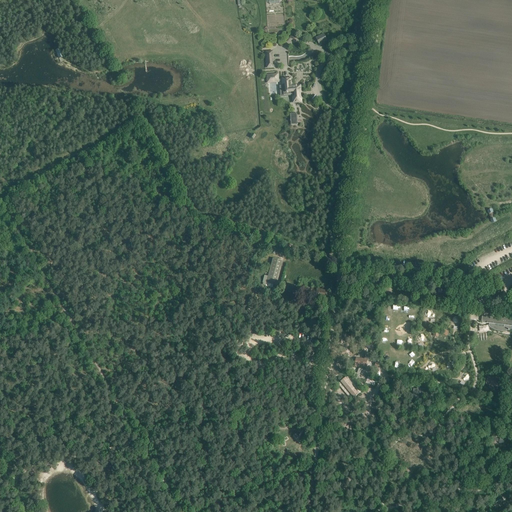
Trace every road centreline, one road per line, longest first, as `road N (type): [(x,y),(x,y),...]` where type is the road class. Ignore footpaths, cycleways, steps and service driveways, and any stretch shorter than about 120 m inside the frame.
road 1 (unclassified): [(329,347),(376,0)]
road 2 (track): [(511,284),(341,261),(262,236)]
road 3 (unclassified): [(308,511),(329,347)]
